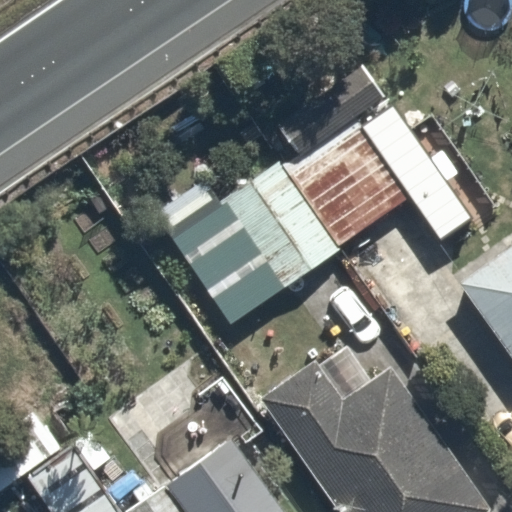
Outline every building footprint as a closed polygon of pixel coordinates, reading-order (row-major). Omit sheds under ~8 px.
[(282,164),(217,209),(279,300),(350,251),(348,248),(418,199),(365,123),(358,127),(333,91),(282,126),(305,159),(288,172),(282,164)] [(511,253),(467,285),(511,347),(511,253)] [(351,343),(266,402),(341,511),(496,511),(401,373),(381,387),(351,343)] [(318,511),(256,424),(172,483),(192,511),(318,511)] [(123,511),(82,450),(34,483),(53,511),(181,511),(164,487),(126,511),(123,511)]
